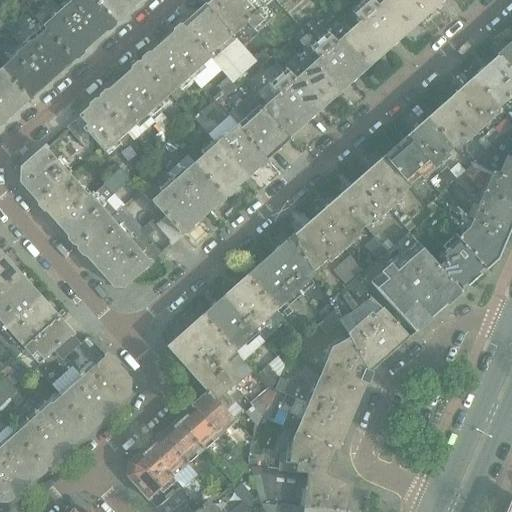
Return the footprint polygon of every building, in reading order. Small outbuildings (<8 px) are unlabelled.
[(114,24),(92,0),(71,0),(41,27),(45,31),(72,61),(114,24)] [(140,0),(92,0),(114,24),(140,0)] [(269,14),(264,8),(273,0),(213,0),(207,6),(233,36),(246,24),(251,30),(269,14)] [(371,67),(419,24),(397,0),(383,0),(377,6),(371,0),(368,0),(351,16),(358,23),(349,31),(363,47),(358,52),(371,67)] [(397,0),(419,24),(446,0),(397,0)] [(256,63),(238,42),(233,36),(207,6),(184,27),(213,60),(215,62),(228,78),(233,83),(256,63)] [(170,97),(213,60),(184,27),(141,65),(170,97)] [(72,61),(45,31),(29,46),(26,43),(14,54),(16,57),(1,71),(28,101),(72,61)] [(335,99),(371,67),(358,52),(363,47),(349,31),(335,43),(328,35),(311,51),(307,47),(303,52),(308,58),(298,66),(302,72),(317,88),(322,83),(335,99)] [(511,44),(495,60),(509,76),(511,79),(511,44)] [(511,79),(509,76),(495,60),(473,79),(499,109),(511,97),(511,79)] [(290,139),(335,99),(322,83),(317,88),(302,72),(295,78),(289,71),(286,73),(276,63),(270,69),(265,73),(274,84),(270,88),(276,95),(262,108),(290,139)] [(128,134),(170,97),(141,65),(99,102),(128,134)] [(0,125),(28,101),(1,71),(0,71),(0,125)] [(237,87),(233,83),(228,78),(216,89),(221,95),(215,100),(219,104),(237,87)] [(499,109),(473,79),(428,119),(454,149),(463,141),(465,144),(495,119),(492,116),(499,109)] [(290,139),(262,108),(240,85),(237,87),(219,104),(218,105),(237,126),(266,160),(290,139)] [(109,151),(128,134),(99,102),(76,122),(93,141),(99,148),(105,155),(118,168),(122,164),(109,151)] [(179,133),(161,114),(153,121),(161,131),(170,141),(178,135),(179,133)] [(424,181),(449,158),(447,155),(454,149),(428,119),(383,158),(409,188),(418,181),(420,184),(424,181)] [(93,141),(76,122),(68,130),(84,148),(93,141)] [(511,206),(511,125),(509,128),(492,145),(486,152),(462,175),(476,189),(483,194),(511,206)] [(224,198),(266,160),(237,126),(194,164),(224,198)] [(170,141),(161,131),(155,137),(164,147),(170,141)] [(492,145),(486,138),(484,136),(477,142),(486,152),(492,145)] [(81,189),(68,175),(45,150),(24,168),(23,185),(57,223),(88,195),(90,198),(104,185),(119,171),(113,164),(107,170),(105,168),(81,189)] [(399,210),(408,202),(409,204),(417,197),(412,190),(409,188),(383,158),(338,198),(365,228),(373,221),(375,224),(396,206),(399,210)] [(181,235),(224,198),(194,164),(151,201),(161,213),(181,235)] [(456,179),(447,169),(446,167),(438,175),(448,186),(456,179)] [(123,206),(112,194),(128,179),(120,170),(119,171),(104,185),(90,198),(88,195),(57,223),(77,246),(108,218),(123,206)] [(449,186),(448,186),(438,175),(437,174),(428,183),(439,195),(449,186)] [(476,189),(462,175),(454,182),(468,196),(476,189)] [(498,261),(511,227),(511,206),(483,194),(468,228),(457,238),(486,271),(498,261)] [(330,263),(359,238),(357,235),(365,228),(338,198),(292,238),(319,269),(324,264),(327,261),(330,263)] [(181,235),(161,213),(154,219),(158,223),(155,226),(160,231),(151,239),(163,252),(181,235)] [(486,271),(457,238),(454,236),(442,248),(446,251),(440,256),(422,234),(438,220),(432,214),(415,228),(408,234),(394,246),(392,247),(400,257),(370,284),(374,289),(415,333),(486,271)] [(148,248),(142,241),(155,229),(152,225),(154,223),(148,215),(131,231),(123,222),(117,227),(108,218),(77,246),(114,287),(122,288),(149,264),(158,256),(149,247),(148,248)] [(415,228),(404,215),(398,221),(408,234),(415,228)] [(394,246),(382,232),(374,238),(386,252),(392,247),(394,246)] [(302,289),(316,277),(314,273),(319,269),(292,238),(246,279),(276,313),(302,289)] [(386,252),(374,238),(366,245),(377,259),(386,252)] [(0,292),(19,277),(2,258),(0,255),(0,292)] [(57,321),(41,301),(19,277),(0,292),(0,324),(5,329),(23,349),(24,350),(57,321)] [(248,337),(276,313),(246,279),(203,318),(243,363),(259,349),(248,337)] [(365,291),(354,280),(347,287),(358,298),(365,291)] [(307,302),(301,295),(297,299),(303,306),(307,302)] [(326,335),(340,323),(338,320),(333,311),(317,326),(326,335)] [(409,339),(385,316),(378,321),(375,318),(360,331),(348,314),(338,320),(340,323),(351,339),(350,339),(369,375),(409,339)] [(243,363),(203,318),(168,349),(208,393),(224,412),(233,403),(226,395),(234,387),(226,378),(243,363)] [(39,366),(53,353),(54,351),(52,349),(69,334),(57,321),(24,350),(19,355),(25,362),(31,358),(36,363),(39,366)] [(61,362),(79,345),(69,334),(52,349),(54,351),(53,353),(61,362)] [(369,375),(350,339),(333,351),(321,376),(361,393),(369,375)] [(289,357),(282,349),(276,355),(283,363),(289,357)] [(89,430),(125,397),(126,380),(102,353),(92,362),(96,367),(61,399),(89,430)] [(0,372),(7,366),(9,364),(3,359),(0,359),(0,372)] [(280,379),(267,366),(256,377),(269,390),(279,380),(280,379)] [(337,450),(349,422),(361,393),(321,376),(315,391),(305,386),(303,390),(279,380),(266,407),(262,419),(272,423),(286,395),(301,401),(294,416),(287,414),(281,427),(284,428),(297,433),(337,450)] [(0,406),(10,398),(16,393),(17,392),(6,380),(5,379),(0,383),(0,406)] [(23,401),(16,393),(10,398),(17,406),(23,401)] [(232,420),(224,412),(208,393),(193,407),(219,437),(226,431),(223,428),(232,420)] [(262,419),(266,407),(257,397),(249,404),(251,407),(261,418),(262,419)] [(36,406),(29,398),(26,401),(33,408),(36,406)] [(46,467),(89,430),(61,399),(53,406),(52,405),(17,435),(46,467)] [(33,408),(26,401),(22,405),(29,412),(33,408)] [(219,437),(193,407),(177,421),(204,450),(219,437)] [(261,418),(251,407),(244,413),(257,428),(261,418)] [(204,450),(177,421),(161,435),(188,465),(204,450)] [(337,511),(347,511),(350,486),(326,475),(337,450),(297,433),(292,446),(290,462),(248,459),(247,469),(297,473),(297,472),(307,473),(303,508),(337,511)] [(0,500),(9,500),(38,474),(46,467),(17,435),(0,451),(0,500)] [(188,465),(161,435),(145,449),(172,479),(179,488),(196,473),(194,471),(189,466),(188,465)] [(172,479),(145,449),(130,463),(129,480),(148,500),(172,479)] [(232,483),(247,469),(238,458),(223,473),(232,483)] [(196,511),(182,496),(184,494),(179,488),(156,510),(158,511),(196,511)] [(244,511),(245,511),(240,505),(231,511),(217,511),(209,503),(199,511),(244,511)]
